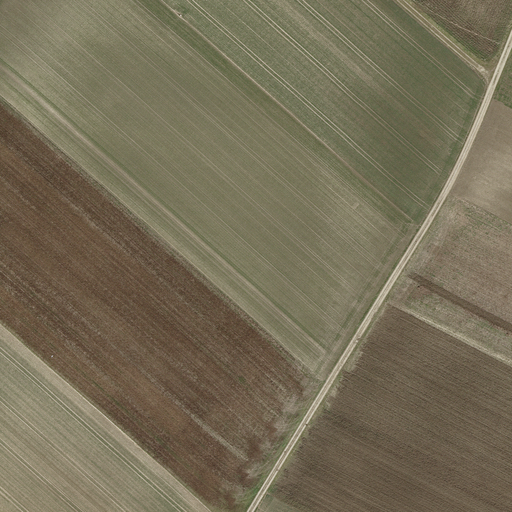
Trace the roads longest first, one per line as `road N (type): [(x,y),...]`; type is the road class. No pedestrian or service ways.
road 1 (track): [(511,40),(469,147),(253,511)]
road 2 (track): [(495,82),(401,0)]
